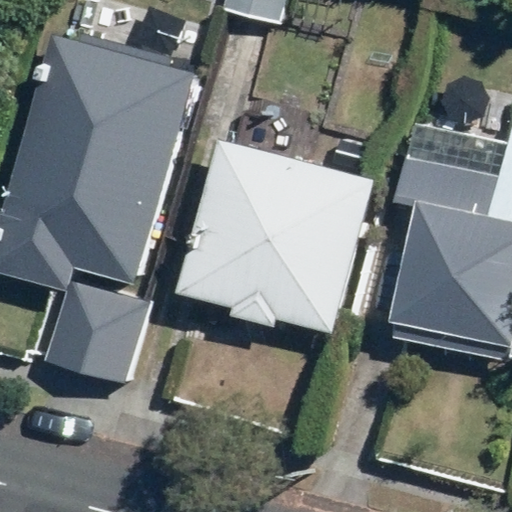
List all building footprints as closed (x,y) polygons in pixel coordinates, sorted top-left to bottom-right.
[(129,0),(60,0),(59,4),(124,22),(129,0)] [(226,0),(223,10),(279,26),(286,0),(226,0)] [(50,33),(0,207),(0,273),(67,292),(71,278),(74,269),(134,286),(195,74),(168,67),(172,55),(81,29),(78,41),(50,33)] [(511,135),(510,145),(415,121),(395,202),(415,207),(386,322),(397,324),(394,337),(506,364),(509,355),(511,356),(511,135)] [(235,311),(233,318),(274,329),(276,321),(334,336),(374,179),(217,140),(177,296),(235,311)] [(48,358),(128,381),(151,301),(71,278),(67,292),(48,358)]
